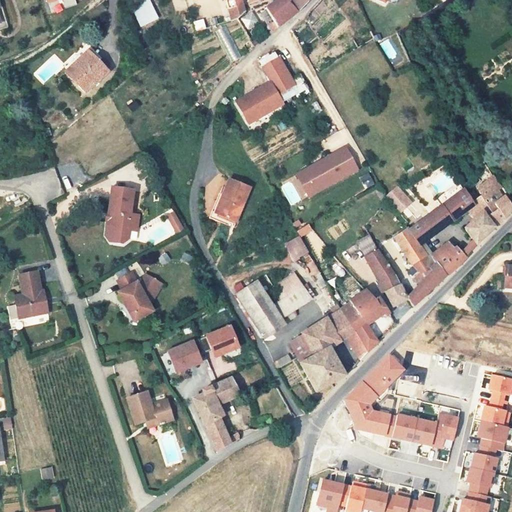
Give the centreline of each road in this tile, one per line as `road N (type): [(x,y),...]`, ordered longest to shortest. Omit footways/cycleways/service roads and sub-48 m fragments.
road 1 (unknown): [(215,102),(189,185),(190,242),(272,400),(312,426)]
road 2 (tertiary): [(511,222),(312,426)]
road 3 (unclassified): [(312,426),(258,434),(146,511)]
road 4 (residential): [(449,477),(380,460),(312,426)]
road 5 (track): [(0,67),(33,54),(98,0)]
